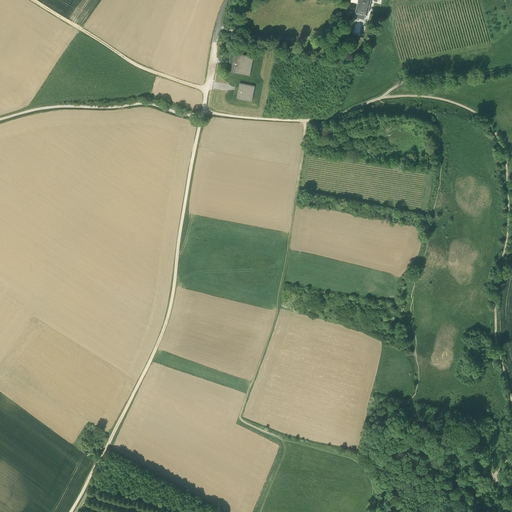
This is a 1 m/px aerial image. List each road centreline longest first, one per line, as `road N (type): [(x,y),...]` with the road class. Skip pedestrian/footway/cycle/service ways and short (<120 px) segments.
road 1 (track): [(70,511),(162,331),(203,112)]
road 2 (track): [(378,98),(461,105),(500,144),(507,232),(494,341),(511,408)]
road 3 (track): [(203,112),(217,27),(306,38),(342,20),(347,0)]
road 4 (track): [(0,118),(145,103),(203,112)]
road 5 (track): [(35,0),(134,63),(206,90)]
road 6 (track): [(378,98),(416,76),(511,69)]
